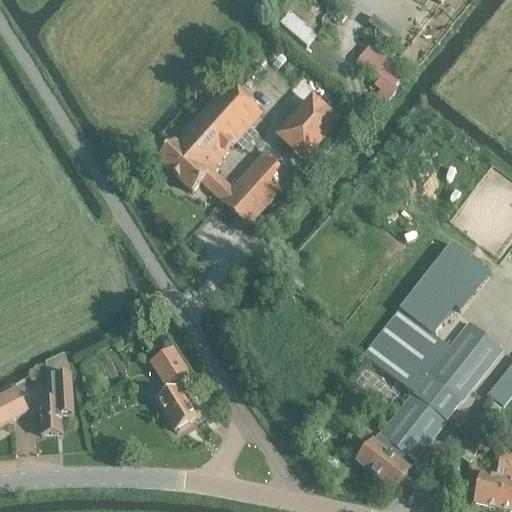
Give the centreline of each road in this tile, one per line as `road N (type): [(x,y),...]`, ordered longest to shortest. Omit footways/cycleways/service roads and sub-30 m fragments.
road 1 (unclassified): [(239,408),(0,22)]
road 2 (track): [(367,0),(352,44),(350,131),(185,315)]
road 3 (tertiary): [(0,482),(215,485)]
